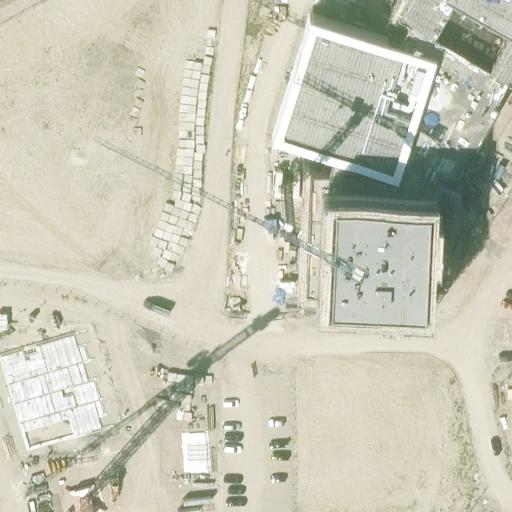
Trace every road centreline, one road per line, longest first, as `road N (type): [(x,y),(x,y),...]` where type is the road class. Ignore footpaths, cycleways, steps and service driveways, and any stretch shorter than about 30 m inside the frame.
road 1 (residential): [(0,270),(85,279),(260,355),(462,354)]
road 2 (residential): [(462,354),(493,488)]
road 3 (residential): [(363,511),(493,488)]
